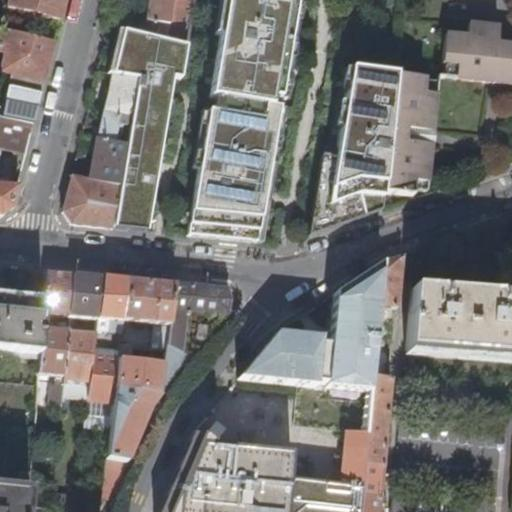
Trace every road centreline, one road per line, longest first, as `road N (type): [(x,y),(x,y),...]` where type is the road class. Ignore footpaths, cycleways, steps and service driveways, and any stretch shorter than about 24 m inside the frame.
road 1 (residential): [(307,271),(195,392),(134,511)]
road 2 (residential): [(29,250),(307,271)]
road 3 (unclassified): [(92,0),(29,250)]
road 4 (residential): [(307,271),(511,195)]
